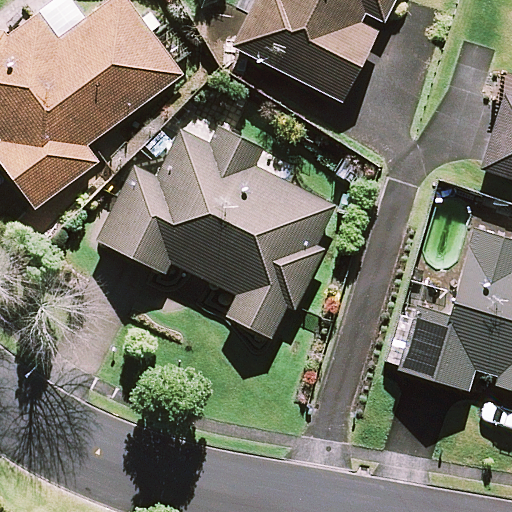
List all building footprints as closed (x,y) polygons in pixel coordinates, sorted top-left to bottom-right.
[(0,29),(0,169),(30,210),(93,163),(81,147),(177,76),(120,0),(108,0),(81,21),(65,0),(51,0),(9,32),(0,29)] [(391,0),(247,0),(224,46),(339,103),(391,0)] [(511,94),(504,92),(478,169),(511,179),(511,94)] [(257,148),(216,128),(206,146),(176,132),(154,177),(132,166),(95,242),(159,274),(166,261),(235,295),(224,318),(274,342),(319,250),(311,246),(330,207),(248,166),(257,148)] [(511,243),(468,230),(442,317),(415,308),(396,370),(464,390),(470,370),(511,382),(511,243)]
